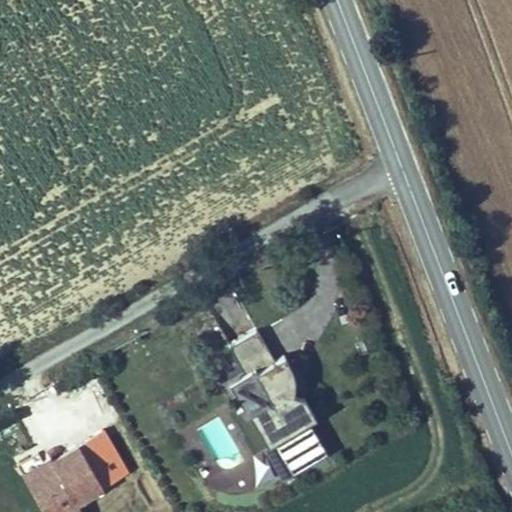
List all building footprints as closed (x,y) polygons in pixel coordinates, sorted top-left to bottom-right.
[(209,309),(192,319),(210,350),(227,341),(209,309)] [(293,336),(302,352),(330,337),(320,321),(293,336)] [(338,351),(330,337),(302,352),(308,363),(317,358),(319,362),(338,351)] [(353,357),(347,346),(338,351),(319,362),(317,358),(308,363),(291,373),(305,396),(298,399),(301,406),(307,407),(311,405),(329,436),(334,433),(352,465),(389,444),(370,412),(377,408),(366,387),(355,384),(355,382),(356,376),(356,372),(355,367),(355,363),(353,357)] [(80,424),(111,410),(95,375),(64,389),(80,424)] [(329,436),(311,405),(307,407),(301,406),(298,399),(291,403),(314,444),(325,438),(329,436)] [(221,469),(242,458),(219,414),(198,425),(221,469)] [(352,465),(334,433),(329,436),(325,438),(343,470),(352,465)] [(116,454),(88,470),(110,508),(164,477),(140,434),(113,449),(116,454)] [(106,459),(116,454),(113,449),(112,447),(84,462),(88,470),(106,459)] [(272,471),(264,455),(251,461),(258,477),(272,471)]
